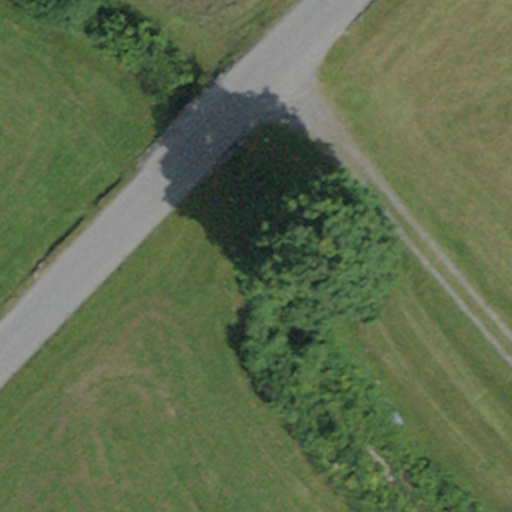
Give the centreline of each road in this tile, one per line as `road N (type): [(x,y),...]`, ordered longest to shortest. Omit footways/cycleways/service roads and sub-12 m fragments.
road 1 (tertiary): [(341,0),(0,355)]
road 2 (track): [(511,348),(274,67)]
